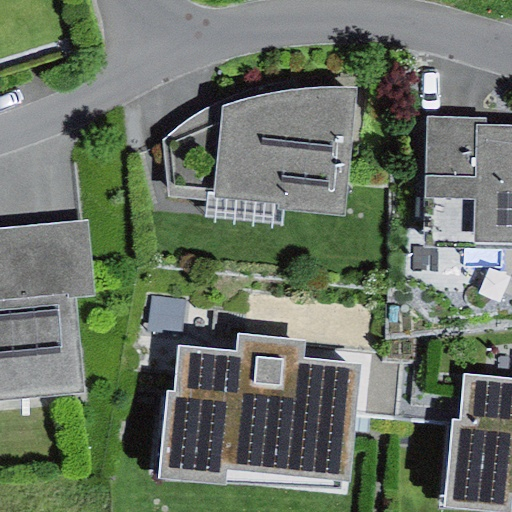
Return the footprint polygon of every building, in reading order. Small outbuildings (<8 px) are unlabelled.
[(205,116),(171,137),(170,203),(346,223),(358,93),(291,94),(243,105),(205,116)] [(511,125),(429,124),(427,205),(473,206),(471,250),(511,250),(511,125)] [(87,225),(0,232),(0,408),(86,401),(78,306),(94,304),(87,225)] [(158,285),(149,319),(182,327),(191,294),(158,285)] [(353,444),(360,369),(308,364),(310,343),(238,337),(236,355),(180,349),(176,396),(166,398),(157,486),(226,493),(228,475),(349,487),(353,444)] [(511,511),(511,384),(466,380),(462,422),(481,424),(480,434),(457,432),(449,511),(511,511)]
